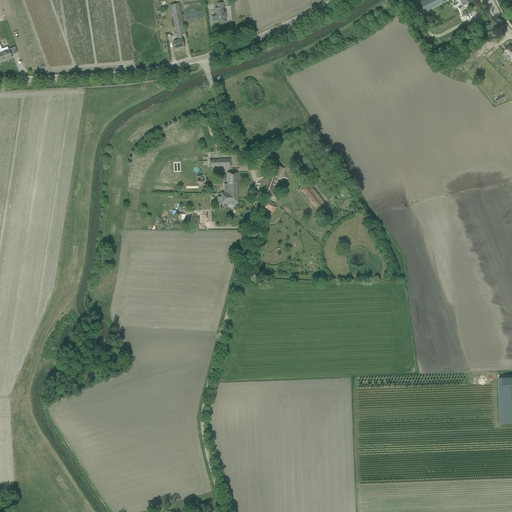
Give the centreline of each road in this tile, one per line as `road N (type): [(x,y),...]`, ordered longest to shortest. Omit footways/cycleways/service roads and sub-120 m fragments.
road 1 (unclassified): [(224,511),(202,417),(256,190),(203,59)]
road 2 (track): [(69,294),(84,248),(97,138),(142,98),(145,71)]
road 3 (tertiary): [(0,78),(145,71),(203,59)]
road 4 (track): [(66,357),(34,372),(30,407),(91,511)]
road 5 (tertiary): [(203,59),(334,0)]
